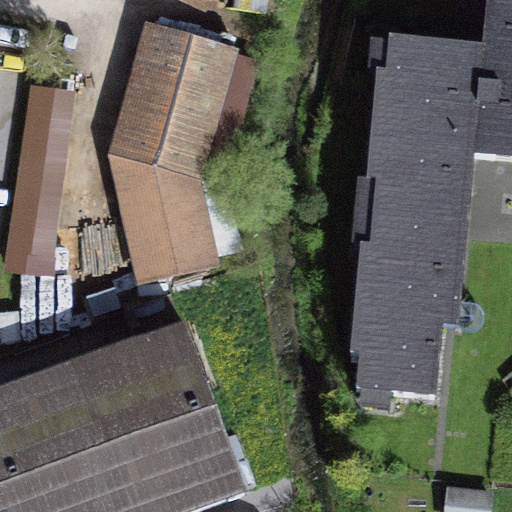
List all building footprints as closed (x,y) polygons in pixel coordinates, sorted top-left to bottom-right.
[(466,48),(456,157),(511,161),(511,0),(505,0),(501,51),(466,48)] [(260,62),(148,34),(104,167),(135,318),(235,290),(210,194),(260,62)] [(456,157),(466,48),(389,41),(386,75),(377,75),(367,183),(377,184),(371,249),(361,248),(351,357),(360,357),(357,392),(434,400),(456,157)] [(256,511),(189,326),(0,394),(0,511),(256,511)] [(486,511),(488,496),(449,494),(448,511),(486,511)]
